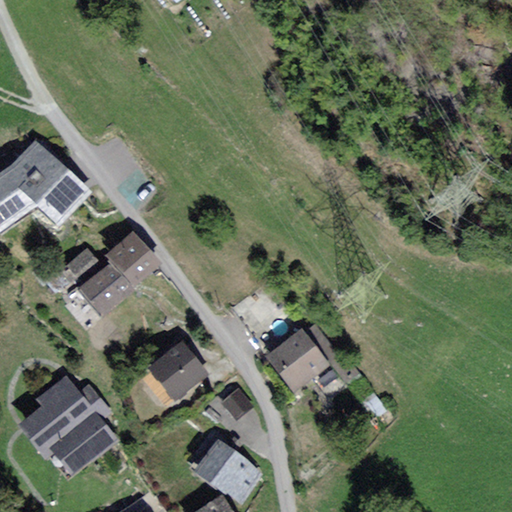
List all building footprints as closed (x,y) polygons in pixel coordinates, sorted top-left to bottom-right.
[(0,173),(0,229),(6,235),(31,206),(58,230),(93,190),(33,137),(0,173)] [(74,288),(67,295),(95,325),(156,271),(125,236),(94,260),(87,249),(60,272),(74,288)] [(229,312),(252,345),(292,316),(269,284),(229,312)] [(298,330),(255,362),(284,401),(305,384),(321,405),(358,376),(339,349),(335,353),(314,325),(300,336),(298,330)] [(142,372),(166,404),(200,378),(176,346),(142,372)] [(64,378),(28,404),(35,412),(10,431),(38,467),(47,462),(64,483),(115,445),(102,428),(112,420),(84,384),(74,391),(64,378)] [(239,391),(225,404),(237,418),(251,406),(239,391)] [(260,478),(210,444),(187,477),(237,511),(260,478)] [(222,511),(215,502),(199,511),(222,511)]
